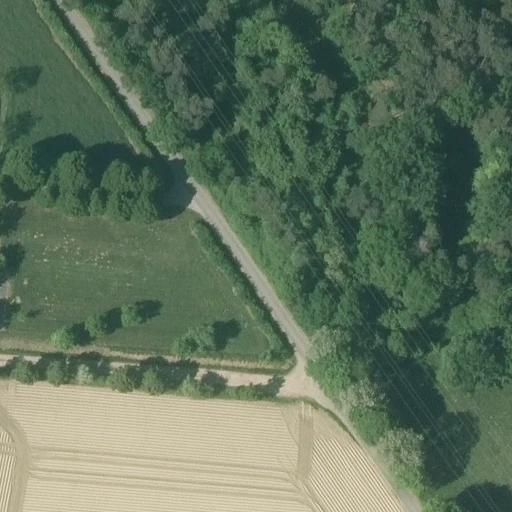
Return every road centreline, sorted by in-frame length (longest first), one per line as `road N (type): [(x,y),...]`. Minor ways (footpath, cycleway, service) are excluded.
road 1 (unclassified): [(60,0),(412,511)]
road 2 (track): [(322,383),(0,361)]
